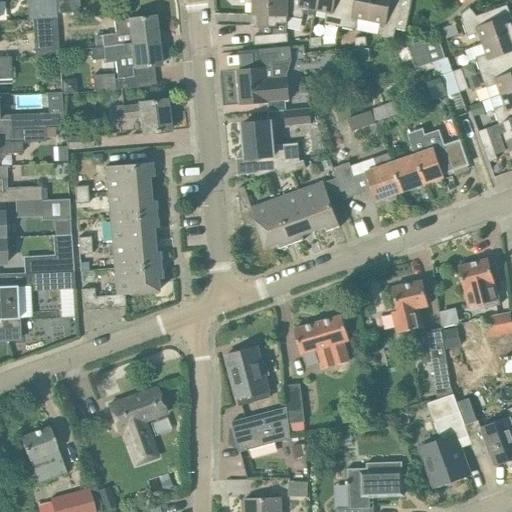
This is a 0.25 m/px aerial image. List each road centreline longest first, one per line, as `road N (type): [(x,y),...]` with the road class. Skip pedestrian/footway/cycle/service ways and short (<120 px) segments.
road 1 (residential): [(511,201),(225,301)]
road 2 (residential): [(225,301),(197,0)]
road 3 (residential): [(203,309),(0,385)]
road 4 (residential): [(204,511),(203,309)]
